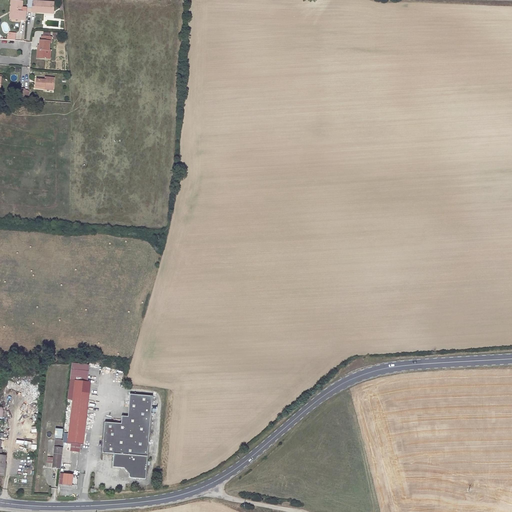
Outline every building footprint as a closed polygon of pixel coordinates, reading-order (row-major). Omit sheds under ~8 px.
[(33,1),(27,1),(26,10),(32,10),(32,14),(43,15),(44,13),(52,14),(53,5),(33,3),(33,1)] [(25,22),(26,13),(21,13),(22,2),(10,2),(10,11),(12,11),(12,20),(19,20),(19,21),(25,22)] [(38,41),(38,45),(38,49),(40,49),(40,58),(45,58),(45,55),(50,55),(50,50),(47,50),(48,41),(50,42),(50,37),(41,37),(40,41),(38,41)] [(53,77),(43,77),(42,80),(34,79),(34,87),(42,87),(42,89),(51,89),(53,77)] [(89,381),(74,379),(69,440),(84,442),(89,381)] [(146,479),(153,396),(130,394),(127,416),(121,416),(121,424),(105,423),(103,454),(114,455),(113,468),(125,469),(130,474),(129,478),(146,479)] [(63,438),(63,428),(55,428),(55,438),(63,438)] [(54,440),(52,468),(60,469),(62,440),(54,440)] [(59,483),(72,485),(74,474),(60,472),(59,483)]
